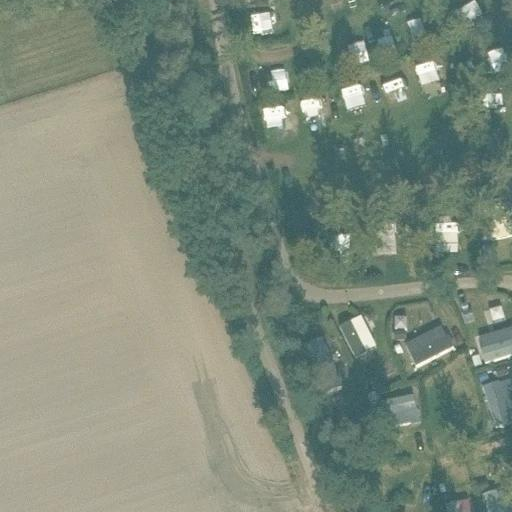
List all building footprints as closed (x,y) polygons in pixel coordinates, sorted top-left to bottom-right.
[(245,18),(250,38),(278,31),(273,11),(245,18)] [(461,39),(477,29),(466,11),(450,21),(461,39)] [(356,50),(338,58),(344,73),(363,66),(356,50)] [(424,96),(453,85),(443,59),(414,69),(424,96)] [(268,75),(273,96),(288,92),(283,72),(268,75)] [(406,76),(397,79),(395,72),(373,78),(381,108),(412,99),(406,76)] [(363,85),(349,90),(354,104),(368,99),(363,85)] [(329,98),(313,99),(314,116),(330,115),(329,98)] [(479,117),(506,117),(506,102),(479,103),(479,117)] [(377,209),(398,208),(397,192),(377,193),(377,209)] [(478,241),(510,239),(509,202),(476,203),(478,241)] [(353,359),(375,349),(360,317),(338,328),(353,359)] [(511,327),(470,341),(479,368),(511,357),(511,327)] [(410,368),(449,352),(439,328),(400,344),(410,368)] [(342,389),(338,378),(350,373),(338,342),(326,346),(323,339),(304,346),(323,396),(342,389)] [(504,369),(495,372),(498,379),(506,376),(504,369)] [(376,381),(369,385),(374,393),(380,389),(376,381)] [(378,428),(415,427),(414,399),(377,400),(378,428)] [(359,420),(351,423),(353,431),(361,429),(359,420)] [(377,473),(358,477),(363,501),(383,497),(377,473)] [(485,485),(476,488),(479,495),(487,492),(485,485)] [(446,496),(437,498),(439,505),(448,503),(447,502),(446,496)] [(471,511),(469,501),(444,507),(445,511),(471,511)]
